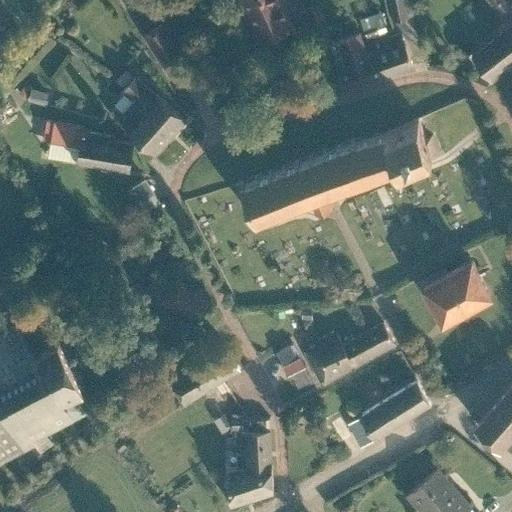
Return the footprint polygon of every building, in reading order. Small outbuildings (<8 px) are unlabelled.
[(234,0),(255,41),(290,24),(280,5),(290,0),(234,0)] [(328,27),(317,0),(304,5),(315,33),(328,27)] [(392,0),(393,16),(415,14),(414,0),(392,0)] [(510,2),(507,0),(481,0),(495,15),(510,2)] [(183,51),(163,22),(141,37),(161,67),(183,51)] [(511,24),(474,53),(494,79),(511,65),(511,24)] [(416,66),(402,30),(368,44),(381,79),(416,66)] [(351,57),(332,64),(342,92),(381,79),(368,44),(364,32),(345,39),(351,57)] [(173,133),(187,117),(137,73),(123,89),(133,98),(173,133)] [(110,111),(156,152),(173,133),(133,98),(123,110),(116,104),(110,111)] [(389,124),(243,180),(263,222),(316,201),(321,210),(335,205),(331,194),(404,163),(407,170),(440,156),(426,122),(394,135),(389,124)] [(130,168),(135,140),(115,136),(116,131),(86,126),(82,146),(80,159),(130,168)] [(492,291),(472,256),(426,281),(443,317),(492,291)] [(192,325),(207,303),(175,281),(160,304),(192,325)] [(397,340),(385,317),(345,339),(337,325),(303,343),(323,379),(397,340)] [(18,320),(0,330),(0,455),(94,406),(88,395),(65,351),(60,341),(36,354),(18,320)] [(233,332),(165,373),(183,401),(250,360),(233,332)] [(432,401),(417,376),(362,409),(375,435),(432,401)] [(511,377),(476,414),(511,444),(511,377)] [(275,494),(270,413),(239,415),(242,462),(221,463),(223,497),(275,494)] [(458,511),(472,501),(438,462),(408,488),(428,511),(458,511)]
